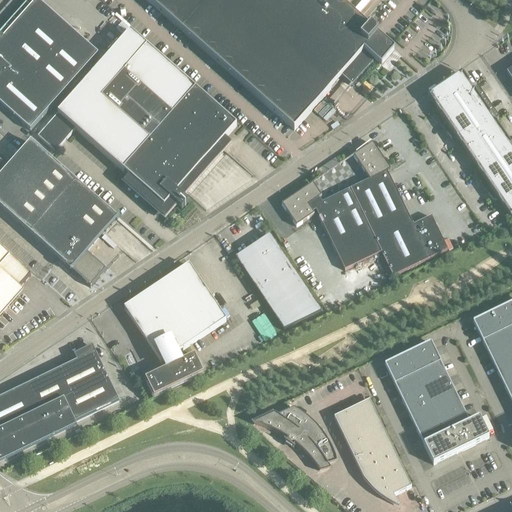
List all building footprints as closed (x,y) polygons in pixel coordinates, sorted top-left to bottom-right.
[(387,48),(333,0),(145,0),(150,4),(206,54),(263,104),(294,132),(295,130),(323,99),(338,82),(342,78),(352,87),(375,62),(381,68),(395,52),(389,46),(387,48)] [(37,1),(0,42),(0,104),(31,132),(98,56),(97,55),(37,1)] [(130,33),(38,138),(55,153),(75,131),(130,178),(124,185),(150,208),(160,216),(165,221),(177,208),(182,212),(188,204),(186,202),(184,200),(185,199),(186,198),(189,195),(195,188),(209,172),(217,163),(221,158),(225,153),(231,146),(225,140),(226,139),(237,127),(130,33)] [(437,112),(432,115),(455,149),(460,145),(479,173),(474,176),(497,210),(502,207),(511,221),(511,220),(511,148),(494,122),(499,119),(476,85),(471,88),(462,75),(428,98),(437,112)] [(340,126),(338,122),(331,127),(333,130),(340,126)] [(117,220),(31,144),(0,178),(0,208),(67,268),(66,269),(71,273),(73,271),(75,273),(74,274),(91,289),(106,271),(86,253),(115,220),(117,221),(120,218),(119,217),(117,220)] [(393,279),(448,252),(443,242),(434,247),(423,223),(432,219),(431,218),(413,227),(387,174),(390,171),(373,145),(354,158),(369,181),(322,204),(319,200),(322,198),(313,185),(282,206),(297,228),(317,215),(345,272),(381,254),(393,279)] [(114,250),(117,246),(105,235),(102,239),(114,250)] [(256,272),(248,278),(284,332),(322,314),(270,236),(261,243),(264,246),(247,257),(256,272)] [(32,276),(0,247),(0,311),(2,309),(4,311),(8,307),(6,305),(32,276)] [(190,267),(124,310),(161,364),(164,363),(167,369),(145,380),(155,399),(203,375),(195,357),(181,363),(177,355),(227,323),(190,267)] [(254,312),(262,306),(259,301),(250,307),(254,312)] [(511,304),(496,312),(506,332),(511,328),(511,304)] [(473,323),(483,343),(506,332),(496,312),(473,323)] [(511,344),(506,332),(483,343),(490,358),(511,347),(511,344)] [(431,344),(408,355),(418,375),(440,364),(431,344)] [(0,465),(77,428),(75,424),(120,402),(93,347),(88,349),(74,356),(77,363),(13,394),(0,400),(0,465)] [(511,347),(490,358),(498,373),(511,366),(511,347)] [(408,355),(385,366),(395,386),(418,375),(408,355)] [(440,364),(418,375),(425,390),(448,379),(440,364)] [(511,366),(498,373),(505,388),(511,384),(511,366)] [(418,375),(395,386),(402,401),(425,390),(418,375)] [(448,379),(425,390),(432,405),(455,394),(448,379)] [(425,390),(402,401),(409,416),(432,405),(425,390)] [(455,394),(432,405),(440,420),(462,409),(455,394)] [(399,504),(397,503),(394,497),(412,489),(370,402),(334,419),(364,480),(376,492),(384,498),(399,505),(399,504)] [(432,405),(409,416),(417,431),(440,420),(432,405)] [(462,409),(440,420),(447,435),(470,424),(462,409)] [(303,415),(294,410),(278,417),(274,415),(252,425),(262,428),(272,432),(280,436),(288,441),(286,443),(293,449),(295,446),(298,448),(303,453),(308,458),(314,465),(320,473),(331,469),(328,465),(337,462),(337,461),(334,453),(330,445),(324,437),(318,429),(311,422),(303,415)] [(470,424),(447,435),(424,446),(434,466),(489,439),(479,419),(470,424)] [(440,420),(417,431),(424,446),(447,435),(440,420)]
